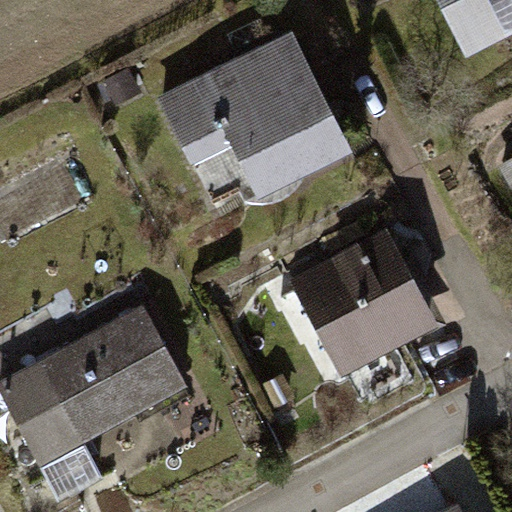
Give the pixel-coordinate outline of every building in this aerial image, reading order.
[(511,0),(455,0),(482,54),(511,38),(511,0)] [(308,26),(175,95),(207,157),(248,135),(279,194),(371,146),(308,26)] [(404,221),(304,273),(356,372),(456,319),(404,221)] [(299,274),(279,285),(328,378),(349,367),(299,274)] [(156,300),(13,378),(58,460),(201,382),(156,300)] [(486,511),(481,497),(443,511),(486,511)]
